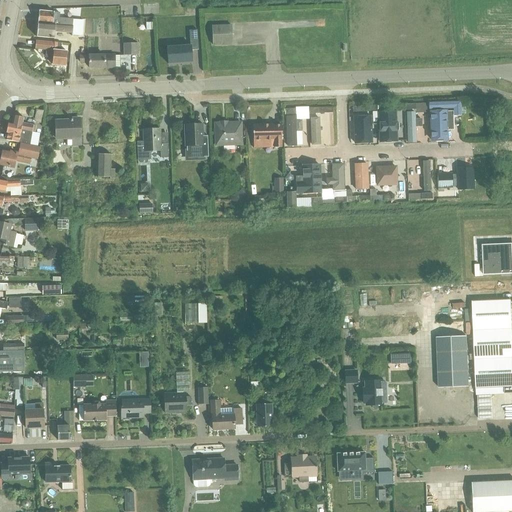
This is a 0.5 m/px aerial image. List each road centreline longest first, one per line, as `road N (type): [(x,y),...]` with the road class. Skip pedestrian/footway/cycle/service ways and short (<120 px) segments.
road 1 (tertiary): [(12,85),(49,94),(343,78)]
road 2 (residential): [(0,447),(304,435)]
road 3 (tertiary): [(343,78),(511,72)]
road 4 (residential): [(346,432),(511,427)]
